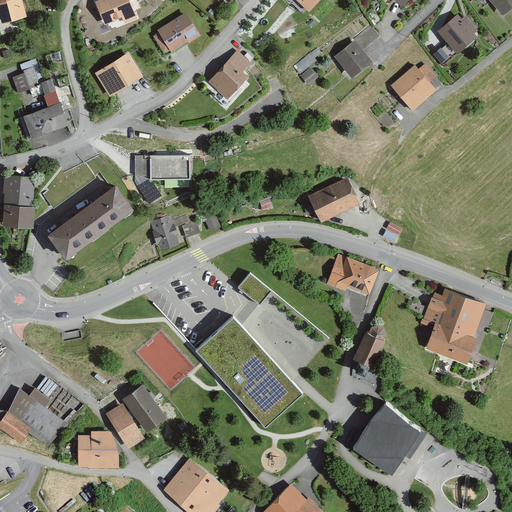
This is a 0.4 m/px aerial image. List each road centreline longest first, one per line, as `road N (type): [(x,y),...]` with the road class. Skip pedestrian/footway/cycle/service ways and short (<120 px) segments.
road 1 (unclassified): [(31,307),(90,306),(232,239),(290,229),(391,255),(511,305)]
road 2 (residential): [(0,164),(79,143),(183,86),(259,0)]
road 3 (residential): [(0,329),(98,407),(136,472)]
road 4 (residential): [(0,452),(69,469),(136,472)]
